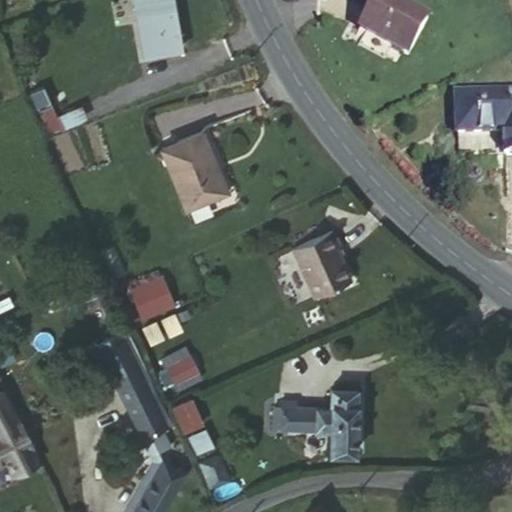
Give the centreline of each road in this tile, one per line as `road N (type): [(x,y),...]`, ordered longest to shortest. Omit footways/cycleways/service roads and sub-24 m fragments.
road 1 (secondary): [(511,292),(431,235),(361,168),(306,98),(254,0)]
road 2 (unclassified): [(237,511),(261,495),(341,475),(488,475),(511,460)]
